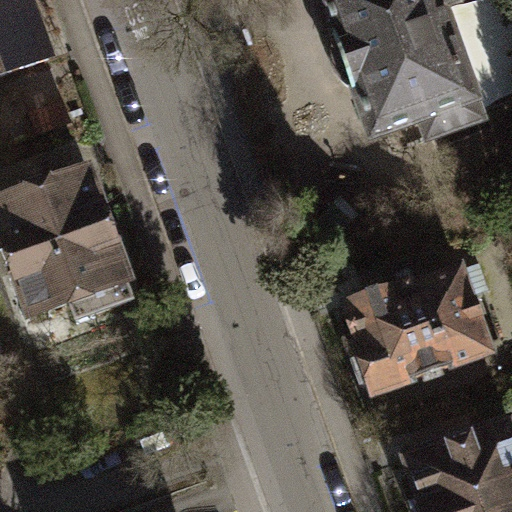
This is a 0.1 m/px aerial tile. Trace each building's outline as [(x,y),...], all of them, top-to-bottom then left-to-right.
[(0,0),(0,77),(50,60),(28,0),(0,0)] [(325,0),(337,35),(334,37),(335,40),(332,51),(333,62),(338,74),(344,84),(353,90),(355,95),(359,93),(375,138),(421,122),(429,142),(483,123),(443,10),(457,5),(455,0),(325,0)] [(65,101),(30,113),(38,137),(73,124),(65,101)] [(0,204),(0,226),(32,317),(72,304),(77,321),(133,302),(127,283),(129,283),(123,267),(127,257),(121,241),(113,238),(90,172),(0,204)] [(358,349),(375,398),(492,357),(462,271),(404,291),(403,288),(347,307),(361,348),(358,349)] [(511,511),(511,422),(407,460),(423,506),(415,509),(416,511),(511,511)]
